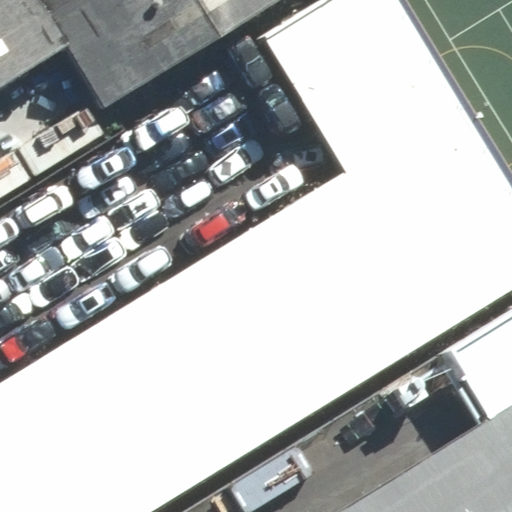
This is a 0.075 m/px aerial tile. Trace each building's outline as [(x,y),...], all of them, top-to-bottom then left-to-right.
[(0,372),(0,511),(138,511),(511,286),(511,248),(359,0),(330,0),(249,50),(325,175),(0,372)] [(0,0),(0,93),(56,59),(19,0),(0,0)] [(282,0),(19,0),(56,59),(91,117),(282,0)] [(468,425),(511,398),(511,307),(427,358),(468,425)] [(511,511),(511,398),(468,425),(325,511),(511,511)]
